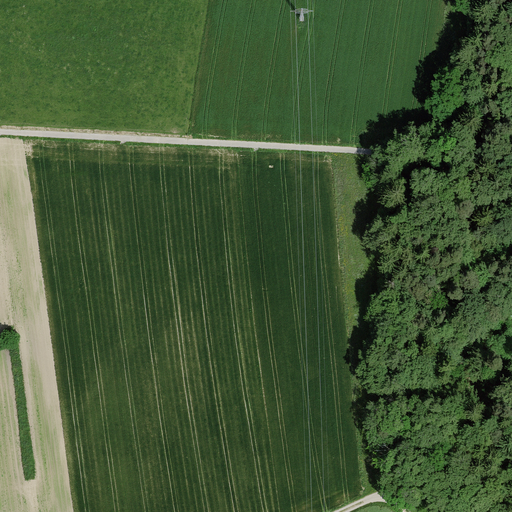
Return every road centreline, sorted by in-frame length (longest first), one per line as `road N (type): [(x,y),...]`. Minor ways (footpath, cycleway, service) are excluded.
road 1 (track): [(438,143),(0,128)]
road 2 (track): [(438,143),(461,154),(468,184),(468,351),(499,463)]
